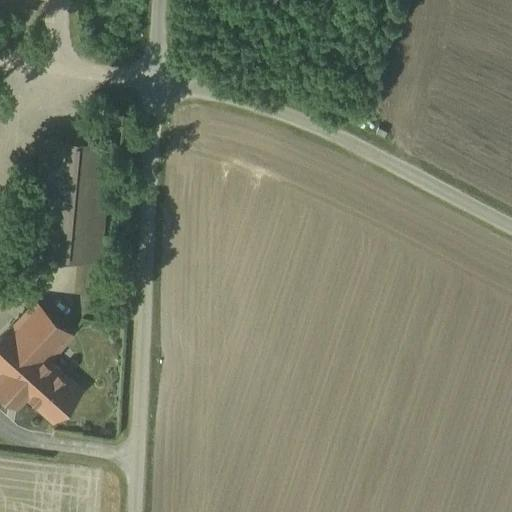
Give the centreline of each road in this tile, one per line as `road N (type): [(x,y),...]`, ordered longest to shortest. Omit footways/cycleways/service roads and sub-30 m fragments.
road 1 (unclassified): [(139,511),(160,81)]
road 2 (unclassified): [(511,229),(320,129),(160,81)]
road 3 (track): [(0,56),(160,81)]
